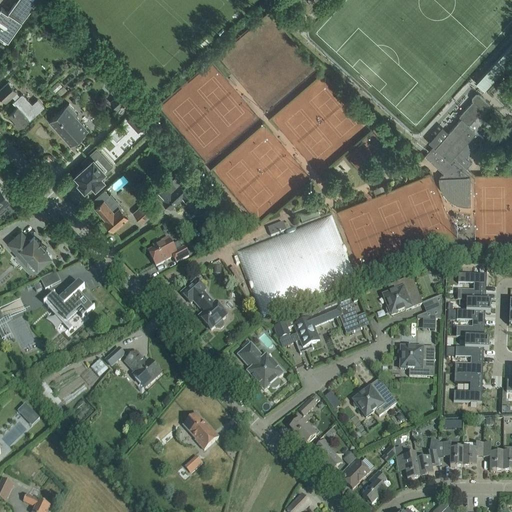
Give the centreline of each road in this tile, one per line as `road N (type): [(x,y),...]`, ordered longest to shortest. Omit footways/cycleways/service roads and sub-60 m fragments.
road 1 (unclassified): [(260,426),(0,140)]
road 2 (residential): [(420,308),(385,325),(380,344),(260,426)]
road 3 (unclassified): [(384,511),(423,491),(511,489)]
road 4 (unclassified): [(346,511),(260,426)]
